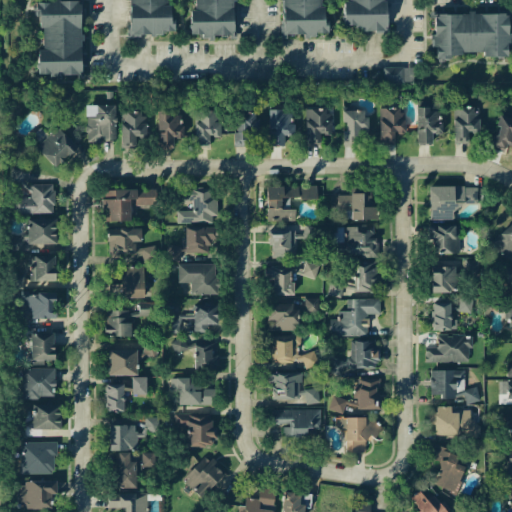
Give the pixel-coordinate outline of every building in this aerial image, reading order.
[(127,0),(128,35),(161,35),(161,31),(173,31),(173,16),(170,16),(169,0),(127,0)] [(232,36),(232,0),(190,0),(191,10),(189,10),(189,36),(232,36)] [(281,0),(283,36),(324,34),(322,0),(281,0)] [(385,29),(384,0),(345,0),(345,1),(342,1),(342,29),(385,29)] [(38,2),(39,49),(37,49),(37,74),(49,74),(49,77),(81,77),(80,1),(38,2)] [(506,57),(506,46),(511,46),(511,33),(508,33),(508,13),(433,14),(433,60),(450,60),(450,53),(481,53),(481,57),(506,57)] [(382,67),(382,82),(412,83),(412,68),(382,67)] [(416,107),(415,144),(431,144),(431,134),(439,134),(440,102),(423,101),(423,107),(416,107)] [(114,141),(114,105),(86,104),(85,140),(114,141)] [(478,132),(478,106),(453,107),(453,144),(467,144),(467,133),(478,132)] [(393,144),(393,133),(403,133),(402,107),(378,108),(379,144),(393,144)] [(283,146),(283,134),(292,133),(291,113),(281,114),(281,109),(266,110),(267,146),(283,146)] [(330,135),(330,109),(305,109),(304,143),(318,143),(319,134),(330,135)] [(217,137),(218,110),(194,110),(193,147),(209,147),(209,137),(217,137)] [(366,110),(342,110),(343,144),(359,144),(359,136),(366,136),(366,110)] [(172,149),(172,138),(180,138),(179,112),(156,112),(157,149),(172,149)] [(257,138),(256,112),(233,113),(235,147),(248,146),(248,138),(257,138)] [(119,147),(134,147),(135,137),(145,137),(145,113),(120,113),(119,147)] [(491,149),(506,152),(509,137),(511,137),(511,118),(498,115),(491,149)] [(76,147),(56,127),(34,147),(54,168),(76,147)] [(53,213),(53,183),(24,184),(23,169),(9,169),(10,186),(29,185),(29,197),(11,198),(11,214),(53,213)] [(265,186),(266,221),(294,221),(294,209),(281,210),(280,199),(317,198),(316,185),(265,186)] [(429,220),(455,219),(455,204),(477,203),(476,186),(428,186),(429,220)] [(214,223),(214,197),(209,197),(209,188),(180,188),(180,201),(192,201),(192,210),(176,211),(176,223),(214,223)] [(129,221),(129,205),(153,206),(154,190),(113,189),(113,200),(100,199),(100,210),(104,210),(104,221),(129,221)] [(337,194),(336,210),(344,210),(344,219),(373,220),(374,194),(337,194)] [(54,218),(26,219),(26,244),(55,243),(54,218)] [(511,265),(511,263),(511,223),(491,241),(511,265)] [(337,227),(338,239),(335,239),(336,257),(375,255),(374,225),(337,227)] [(458,253),(458,225),(430,226),(431,254),(458,253)] [(184,228),(185,253),(213,252),(212,227),(184,228)] [(106,229),(107,254),(140,253),(139,228),(106,229)] [(268,257),(293,258),(294,231),(269,230),(268,257)] [(22,252),(23,236),(7,236),(6,252),(22,252)] [(181,261),(181,246),(166,246),(165,260),(181,261)] [(54,281),(54,256),(33,255),(33,280),(54,281)] [(340,297),(341,288),(373,292),(377,264),(356,261),(353,282),(328,278),(325,295),(340,297)] [(301,276),(314,278),(317,265),(304,262),(301,276)] [(177,283),(190,282),(190,294),(215,294),(214,264),(177,264),(177,283)] [(120,298),(143,297),(142,266),(122,266),(122,284),(110,284),(110,293),(120,292),(120,298)] [(292,294),(291,274),(301,273),(301,266),(264,267),(264,278),(271,278),(272,295),(292,294)] [(430,293),(453,292),(452,266),(429,267),(430,293)] [(55,318),(55,292),(20,291),(20,305),(29,305),(29,318),(55,318)] [(470,312),(472,299),(454,297),(452,311),(470,312)] [(303,312),(316,312),(317,298),(304,298),(303,312)] [(329,336),(366,336),(366,314),(379,314),(378,298),(351,299),(352,311),(337,311),(337,319),(329,320),(329,336)] [(291,309),(291,303),(267,302),(266,330),(297,331),(297,310),(291,309)] [(449,303),(431,303),(431,330),(449,330),(449,303)] [(216,324),(215,304),(192,305),(193,332),(207,332),(207,324),(216,324)] [(129,336),(130,322),(143,323),(143,309),(105,308),(104,335),(129,336)] [(180,320),(186,321),(188,315),(176,313),(174,322),(165,320),(162,331),(177,334),(180,320)] [(30,360),(53,360),(53,333),(29,333),(30,360)] [(270,363),(295,363),(295,345),(300,345),(299,335),(270,336),(270,363)] [(467,363),(467,347),(471,347),(471,335),(436,335),(435,347),(424,347),(424,362),(467,363)] [(173,354),(186,351),(183,338),(170,341),(173,354)] [(142,340),(141,357),(156,358),(157,341),(142,340)] [(328,359),(328,375),(341,375),(341,367),(376,367),(376,341),(353,341),(353,356),(344,356),(344,359),(328,359)] [(193,369),(217,368),(216,343),(192,343),(193,369)] [(135,375),(136,350),(108,349),(107,375),(135,375)] [(312,367),(313,354),(304,353),(303,367),(312,367)] [(20,368),(21,399),(54,398),(53,368),(20,368)] [(429,370),(430,398),(463,397),(464,403),(477,402),(477,388),(464,388),(463,370),(429,370)] [(318,388),(301,389),(301,372),(270,373),(271,399),(304,398),(304,403),(318,403),(318,388)] [(130,394),(145,395),(145,377),(130,377),(130,394)] [(211,405),(211,389),(199,388),(200,379),(170,378),(169,391),(178,392),(178,404),(211,405)] [(357,409),(378,409),(378,379),(358,379),(357,409)] [(511,379),(498,379),(497,403),(511,403),(511,379)] [(122,384),(104,384),(104,411),(122,411),(122,384)] [(345,399),(331,396),(328,409),(341,413),(345,399)] [(59,429),(58,404),(30,405),(31,430),(59,429)] [(434,435),(475,434),(475,410),(449,411),(449,406),(435,406),(435,416),(427,416),(427,425),(434,425),(434,435)] [(319,409),(272,409),(272,425),(289,425),(289,437),(320,437),(319,409)] [(186,446),(215,447),(215,428),(209,427),(210,415),(174,414),(173,432),(186,432),(186,446)] [(108,450),(136,450),(136,435),(159,435),(158,417),(143,417),(143,432),(134,432),(133,425),(108,426),(108,450)] [(364,453),(364,438),(376,438),(376,417),(345,417),(345,441),(350,441),(350,453),(364,453)] [(54,473),(53,442),(19,443),(19,474),(54,473)] [(432,484),(454,493),(468,460),(431,445),(426,457),(440,463),(432,484)] [(136,488),(135,465),(152,465),(152,454),(141,454),(141,462),(128,462),(128,452),(115,452),(115,488),(136,488)] [(224,475),(206,455),(182,477),(200,497),(224,475)] [(15,482),(16,503),(23,502),(23,509),(50,509),(49,493),(55,493),(55,481),(15,482)] [(271,511),(273,489),(258,488),(257,499),(244,498),(244,506),(239,506),(238,511),(271,511)] [(409,497),(419,511),(417,511),(449,511),(442,501),(438,503),(432,495),(425,500),(418,490),(409,497)] [(279,511),(302,511),(303,504),(298,504),(299,493),(281,492),(279,511)] [(145,511),(146,494),(107,493),(107,508),(122,508),(121,511),(145,511)] [(353,511),(368,511),(369,503),(354,502),(353,511)]
